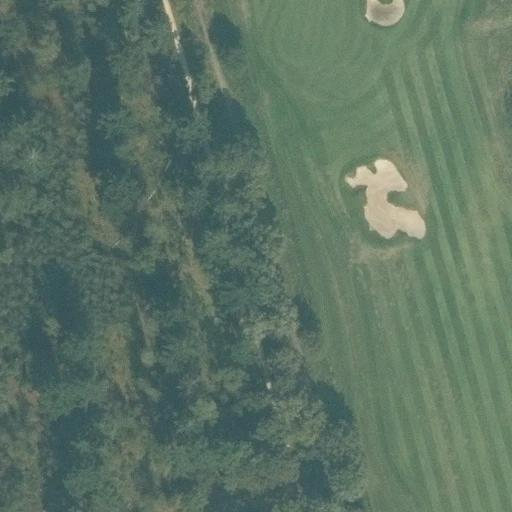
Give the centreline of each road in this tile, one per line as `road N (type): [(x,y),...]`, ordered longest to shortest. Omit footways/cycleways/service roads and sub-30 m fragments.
road 1 (track): [(209,37),(339,511)]
road 2 (track): [(331,481),(204,511)]
